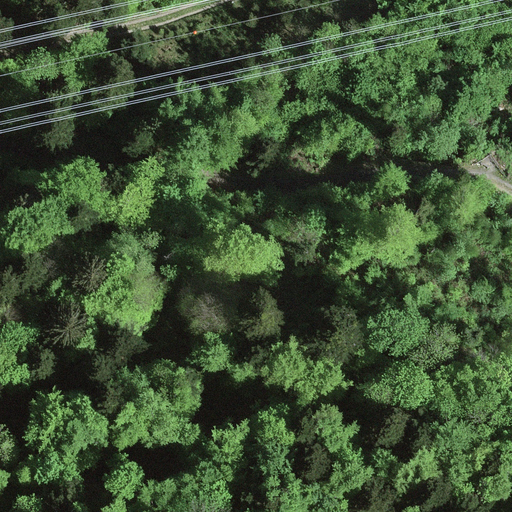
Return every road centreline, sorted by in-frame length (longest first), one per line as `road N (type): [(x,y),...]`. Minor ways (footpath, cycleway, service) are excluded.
road 1 (track): [(0,145),(280,187),(396,167),(489,175),(511,188)]
road 2 (track): [(210,0),(0,60)]
